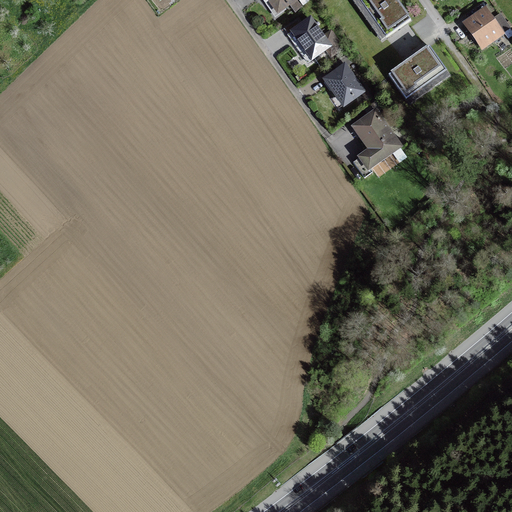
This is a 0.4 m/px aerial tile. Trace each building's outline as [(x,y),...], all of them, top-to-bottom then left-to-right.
[(263,0),(266,4),(270,2),(278,12),(290,4),(295,0),(263,0)] [(296,12),(301,7),(295,0),(290,4),(296,12)] [(359,0),(386,38),(411,20),(395,0),(359,0)] [(510,29),(500,15),(491,21),(484,11),(466,24),(467,25),(465,27),(480,48),(482,46),(483,48),(510,29)] [(288,35),(301,27),(296,20),(284,29),(288,35)] [(301,27),(288,35),(308,63),(330,47),(310,20),(301,27)] [(429,47),(388,76),(406,100),(447,71),(429,47)] [(354,79),(349,73),(348,73),(345,68),(353,62),(347,55),(333,65),(338,72),(326,80),(344,105),(362,92),(353,80),(354,79)] [(366,89),(362,92),(367,101),(371,96),(366,89)] [(353,163),(364,179),(372,173),(369,168),(392,153),(391,151),(398,146),(375,114),(380,110),(384,116),(389,113),(379,100),(365,110),(370,117),(355,128),(371,151),(354,163),(353,163)]
